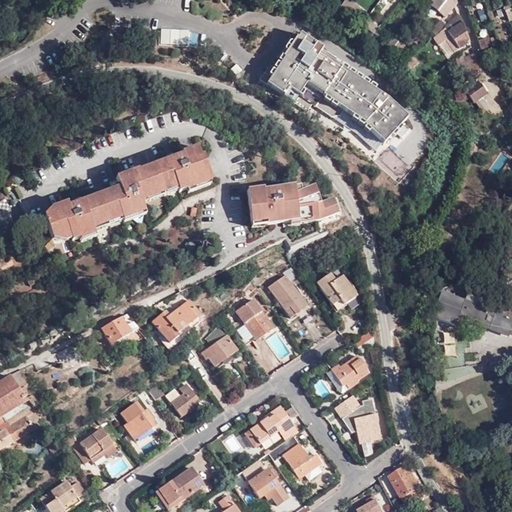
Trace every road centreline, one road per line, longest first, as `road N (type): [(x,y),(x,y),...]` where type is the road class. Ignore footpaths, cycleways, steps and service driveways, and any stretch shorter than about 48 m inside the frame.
road 1 (unknown): [(22,211),(56,185),(174,136),(206,138),(216,150),(241,253),(174,290)]
road 2 (residential): [(122,511),(122,490),(274,387),(289,390),(358,484)]
road 3 (unknown): [(0,378),(174,290)]
